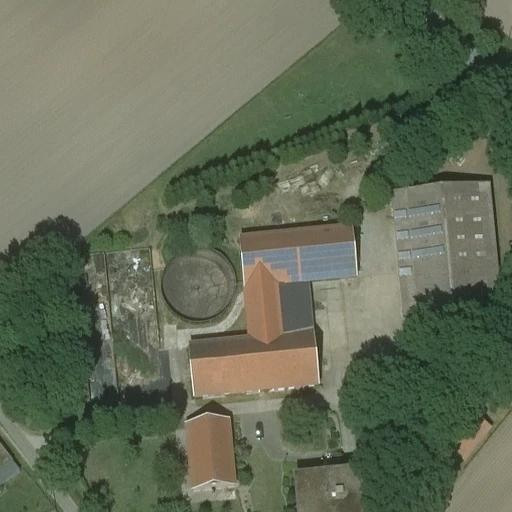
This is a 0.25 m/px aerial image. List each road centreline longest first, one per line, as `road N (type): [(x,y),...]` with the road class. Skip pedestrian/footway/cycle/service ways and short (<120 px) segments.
road 1 (unclassified): [(410,0),(511,98)]
road 2 (unclassified): [(0,410),(76,511)]
